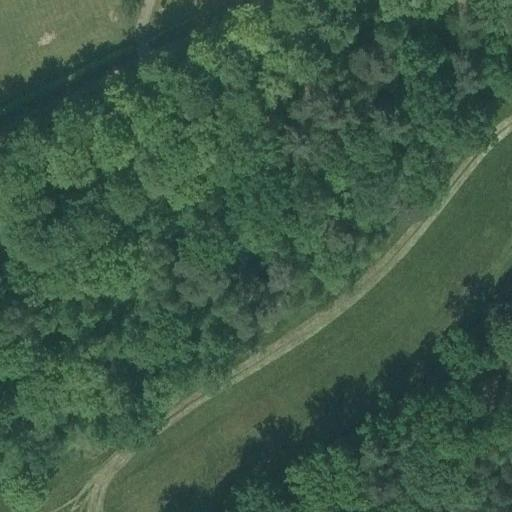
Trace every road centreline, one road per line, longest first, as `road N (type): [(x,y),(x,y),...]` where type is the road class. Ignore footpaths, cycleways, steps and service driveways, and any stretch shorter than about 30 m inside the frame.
road 1 (unclassified): [(0,141),(291,0)]
road 2 (track): [(430,511),(511,360)]
